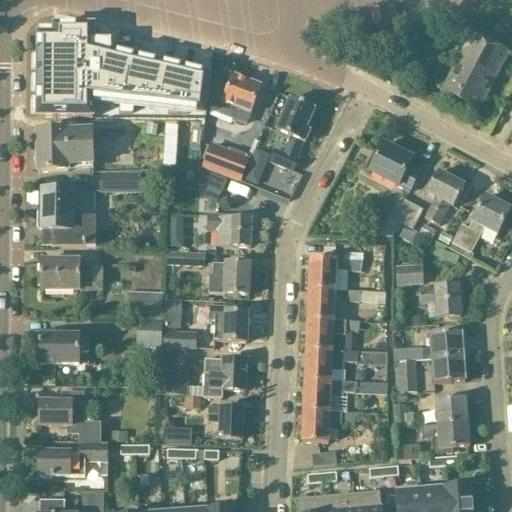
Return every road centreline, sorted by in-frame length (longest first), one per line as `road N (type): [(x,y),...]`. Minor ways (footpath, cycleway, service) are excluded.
road 1 (residential): [(276,511),(289,239),(365,89)]
road 2 (residential): [(504,511),(490,320),(511,272)]
road 3 (residential): [(285,54),(73,0)]
road 4 (residential): [(511,167),(365,89)]
